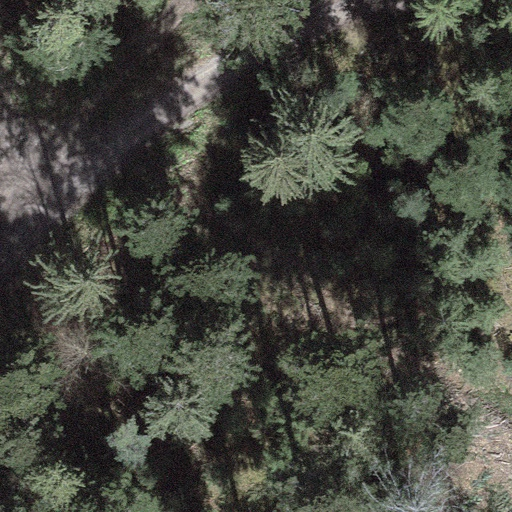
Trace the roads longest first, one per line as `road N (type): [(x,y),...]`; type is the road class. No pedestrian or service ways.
road 1 (track): [(457,0),(367,17),(242,71),(19,193),(0,227)]
road 2 (track): [(203,0),(19,193)]
